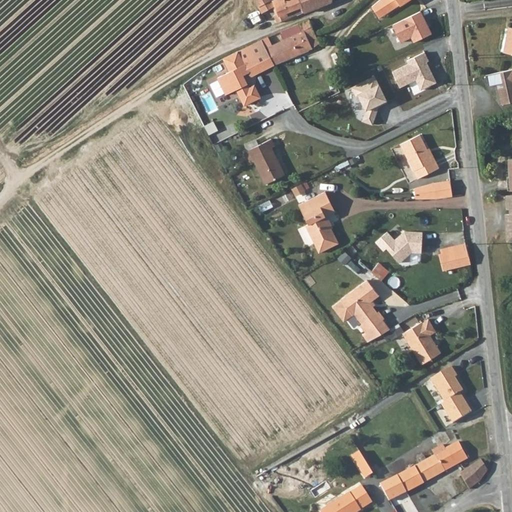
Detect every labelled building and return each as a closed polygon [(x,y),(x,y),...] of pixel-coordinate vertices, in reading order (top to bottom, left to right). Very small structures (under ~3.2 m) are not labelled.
[(278,0),(274,2),(282,21),(292,16),(291,14),(301,10),(297,0),(278,0)] [(297,0),(301,10),(303,13),(331,0),(297,0)] [(273,46),(269,37),(263,40),(275,66),(309,51),(308,49),(319,42),(309,19),(276,34),(278,36),(281,34),(285,40),(273,46)] [(511,57),(511,31),(507,31),(502,55),(511,57)] [(253,77),(275,66),(263,40),(210,65),(225,91),(253,77)] [(511,67),(484,74),(486,86),(494,85),(498,104),(511,100),(511,67)] [(253,77),(225,91),(235,111),(263,96),(253,77)] [(420,134),(402,143),(418,178),(439,168),(437,163),(432,157),(420,134)] [(265,183),(283,174),(270,148),(273,146),(270,139),(241,154),(245,162),(253,159),(265,183)] [(417,197),(436,197),(452,194),(449,180),(434,183),(417,187),(417,197)] [(309,181),(294,188),(297,195),(312,189),(309,181)] [(303,213),(330,200),(325,190),(299,203),(303,213)] [(511,193),(502,194),(504,213),(502,214),(504,241),(511,240),(511,193)] [(330,200),(303,213),(308,223),(304,225),(318,253),(338,245),(324,216),(335,211),(330,200)] [(399,215),(380,236),(394,247),(413,228),(399,215)] [(394,247),(380,236),(358,260),(377,279),(387,270),(380,262),(394,247)] [(441,248),(448,268),(471,263),(466,243),(441,248)] [(384,317),(385,316),(380,311),(378,313),(369,303),(380,294),(368,278),(342,297),(355,313),(356,312),(364,321),(361,324),(368,331),(365,333),(370,339),(392,327),(384,317)] [(424,319),(404,331),(423,362),(443,351),(433,333),(437,330),(434,326),(436,324),(432,316),(425,321),(424,319)] [(454,376),(449,365),(427,378),(440,401),(458,392),(461,390),(452,377),(454,376)] [(470,412),(458,392),(440,401),(438,403),(450,424),(470,412)] [(445,449),(432,456),(389,480),(398,497),(446,473),(444,470),(468,458),(459,441),(445,449)] [(429,450),(432,456),(445,449),(442,443),(429,450)] [(367,479),(376,473),(362,451),(353,456),(367,479)] [(459,475),(468,488),(481,479),(487,471),(481,460),(459,475)] [(454,478),(463,492),(468,488),(459,475),(454,478)] [(389,480),(380,484),(391,501),(398,497),(389,480)] [(356,511),(359,510),(355,502),(367,494),(362,485),(319,511),(356,511)] [(355,502),(359,510),(372,501),(367,494),(355,502)]
